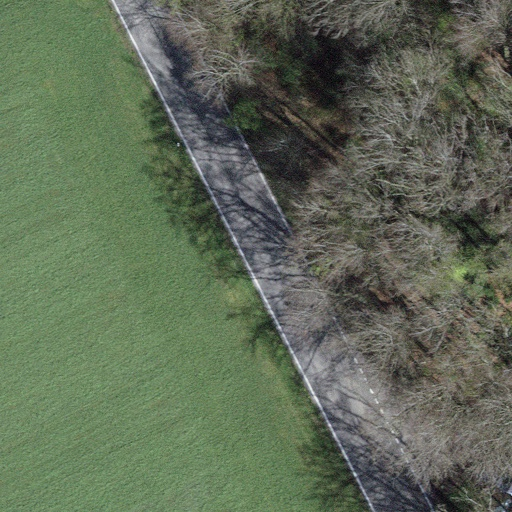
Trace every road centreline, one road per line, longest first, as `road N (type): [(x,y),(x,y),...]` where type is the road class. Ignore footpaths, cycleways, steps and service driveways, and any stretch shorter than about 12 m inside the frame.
road 1 (tertiary): [(147,0),(418,511)]
road 2 (track): [(511,478),(374,428)]
